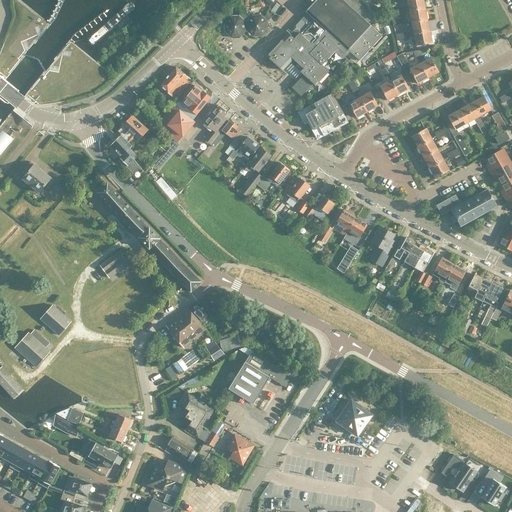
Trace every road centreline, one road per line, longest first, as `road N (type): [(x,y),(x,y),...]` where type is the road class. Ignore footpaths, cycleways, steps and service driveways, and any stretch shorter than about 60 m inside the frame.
road 1 (residential): [(115,511),(147,430),(139,342),(216,275)]
road 2 (tertiary): [(511,431),(344,341)]
road 3 (tertiary): [(216,275),(95,149)]
road 4 (residential): [(0,423),(103,480),(97,511)]
road 5 (tertiary): [(341,178),(226,88)]
road 6 (tertiary): [(344,341),(216,275)]
road 7 (tertiary): [(84,118),(178,41)]
road 8 (tertiary): [(279,443),(344,341)]
